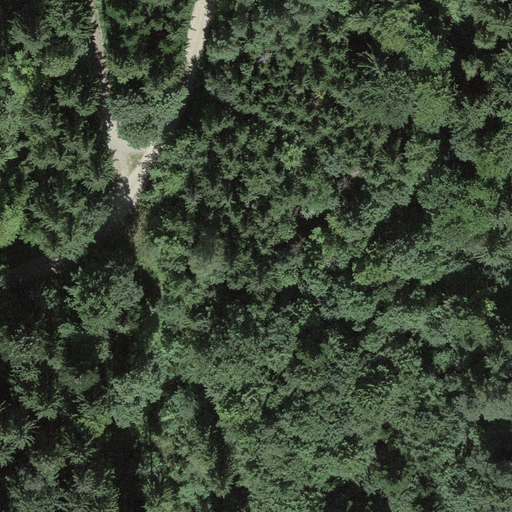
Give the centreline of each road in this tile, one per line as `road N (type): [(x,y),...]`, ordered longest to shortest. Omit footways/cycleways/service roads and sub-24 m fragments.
road 1 (track): [(190,68),(320,133),(436,228),(462,316),(482,511)]
road 2 (track): [(83,0),(125,210),(191,323),(269,511)]
road 3 (track): [(209,0),(190,68),(125,210),(0,270)]
